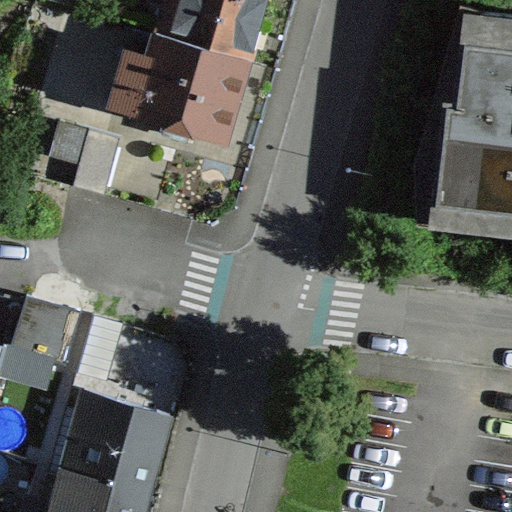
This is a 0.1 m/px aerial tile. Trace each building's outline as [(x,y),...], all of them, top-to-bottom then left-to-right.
[(163,0),(154,32),(248,60),(264,0),(163,0)] [(511,17),(464,11),(454,110),(445,109),(431,227),(511,237),(511,17)] [(248,60),(154,32),(148,52),(132,109),(130,113),(224,140),(248,60)] [(132,109),(148,52),(127,45),(110,102),(132,109)] [(89,129),(72,184),(104,193),(119,138),(89,129)] [(76,312),(24,298),(9,351),(61,365),(76,312)] [(0,373),(9,342),(0,338),(0,373)] [(65,461),(148,485),(167,413),(85,389),(65,461)] [(139,511),(148,485),(65,461),(50,511),(139,511)]
